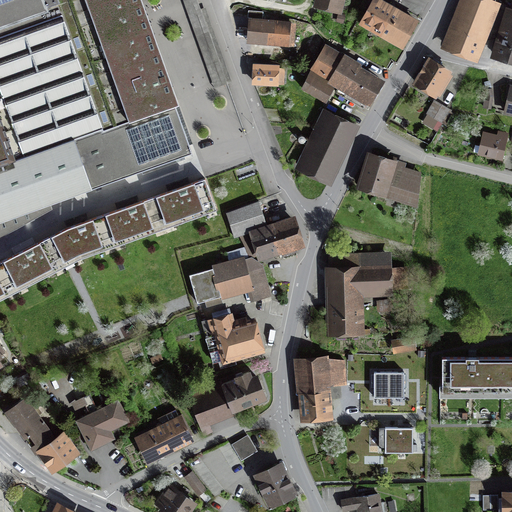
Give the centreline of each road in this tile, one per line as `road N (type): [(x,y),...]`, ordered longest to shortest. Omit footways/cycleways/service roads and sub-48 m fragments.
road 1 (residential): [(317,223),(287,178),(218,0)]
road 2 (residential): [(98,506),(199,447),(279,413)]
road 3 (tertiary): [(279,413),(283,359),(317,223)]
road 4 (residential): [(365,133),(511,177)]
